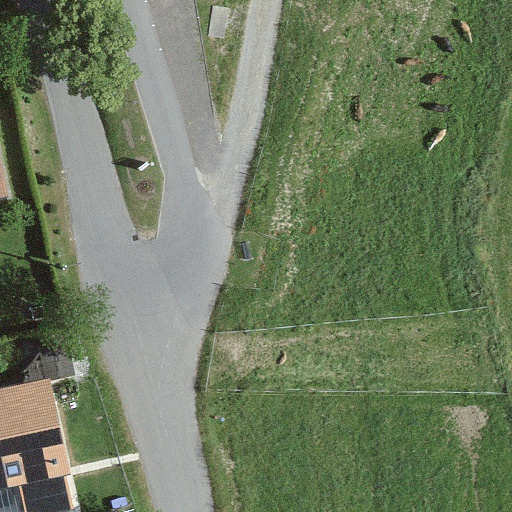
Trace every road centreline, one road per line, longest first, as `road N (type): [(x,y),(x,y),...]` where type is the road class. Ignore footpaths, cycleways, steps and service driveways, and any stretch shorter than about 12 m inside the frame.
road 1 (residential): [(145,339),(177,277),(192,211),(128,0)]
road 2 (residential): [(37,0),(145,339)]
road 3 (track): [(192,211),(240,140),(266,0)]
road 4 (residential): [(145,339),(188,511)]
